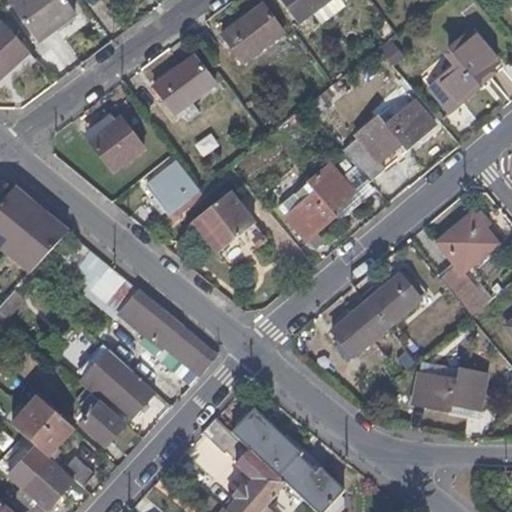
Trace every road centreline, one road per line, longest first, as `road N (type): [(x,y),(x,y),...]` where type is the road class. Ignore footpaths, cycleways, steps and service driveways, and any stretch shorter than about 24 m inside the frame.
road 1 (residential): [(0,151),(248,355)]
road 2 (residential): [(248,355),(472,161)]
road 3 (residential): [(0,145),(196,0)]
road 4 (residential): [(102,511),(248,355)]
road 5 (residential): [(248,355),(369,457)]
road 6 (residential): [(369,457),(511,454)]
